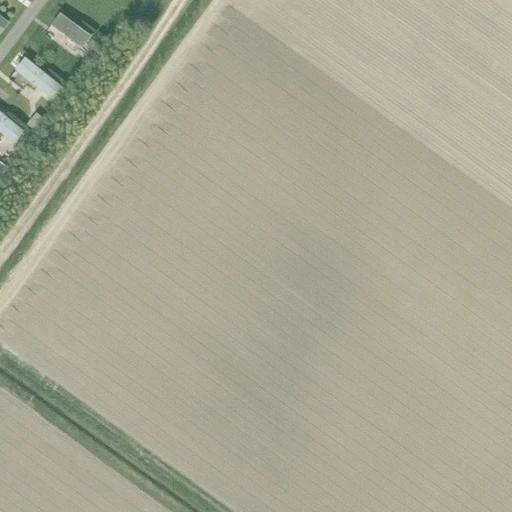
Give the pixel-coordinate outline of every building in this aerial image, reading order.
[(0,13),(0,35),(10,21),(0,13)] [(60,13),(51,25),(83,48),(92,36),(60,13)] [(100,45),(94,40),(87,48),(93,53),(100,45)] [(24,55),(14,69),(52,98),(62,83),(24,55)] [(0,110),(0,132),(16,144),(26,130),(0,110)] [(34,117),(28,124),(35,130),(41,123),(34,117)]
